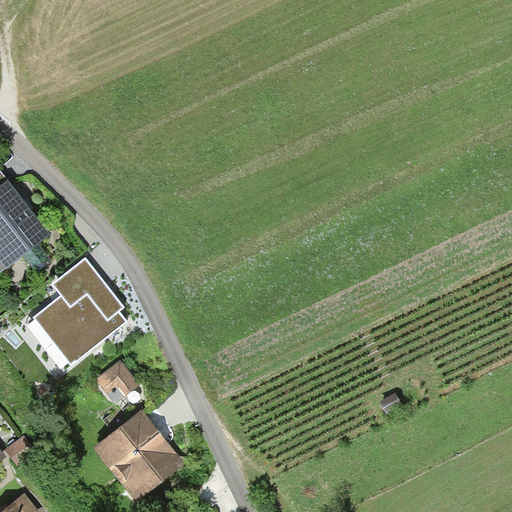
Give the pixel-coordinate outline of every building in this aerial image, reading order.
[(0,190),(10,182),(0,168),(0,190)] [(10,182),(0,190),(0,273),(50,234),(10,182)] [(61,297),(33,319),(70,367),(126,323),(119,313),(125,308),(86,258),(52,285),(61,297)] [(120,361),(98,378),(117,402),(139,386),(120,361)] [(392,399),(378,406),(383,416),(397,409),(392,399)] [(144,413),(96,449),(135,499),(182,464),(162,437),(144,413)] [(24,435),(5,450),(17,465),(36,451),(24,435)] [(5,511),(4,511),(39,511),(26,496),(5,511)]
